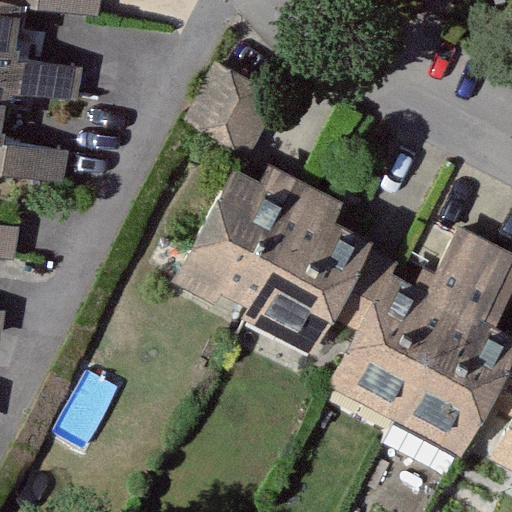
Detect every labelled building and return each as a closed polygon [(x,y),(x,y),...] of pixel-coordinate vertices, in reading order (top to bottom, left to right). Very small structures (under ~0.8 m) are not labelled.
[(0,0),(0,79),(10,82),(78,94),(84,60),(17,48),(25,0),(0,0)] [(282,87),(215,54),(186,114),(253,146),(282,87)] [(0,131),(2,131),(10,82),(0,79),(0,131)] [(2,131),(0,131),(0,165),(63,176),(67,145),(2,131)] [(221,284),(249,298),(307,175),(270,156),(263,171),(234,156),(173,275),(215,296),(221,284)] [(333,312),(358,325),(391,261),(395,253),(371,241),(376,230),(336,210),(344,194),(307,175),(249,298),(242,312),(314,349),(333,312)] [(0,252),(13,254),(19,220),(0,216),(0,252)] [(329,380),(397,415),(495,238),(461,221),(430,281),(391,261),(358,325),(329,380)] [(464,449),(489,400),(511,347),(511,323),(499,317),(511,290),(511,247),(495,238),(397,415),(464,449)] [(511,463),(511,347),(489,400),(511,411),(511,415),(492,453),(511,463)]
